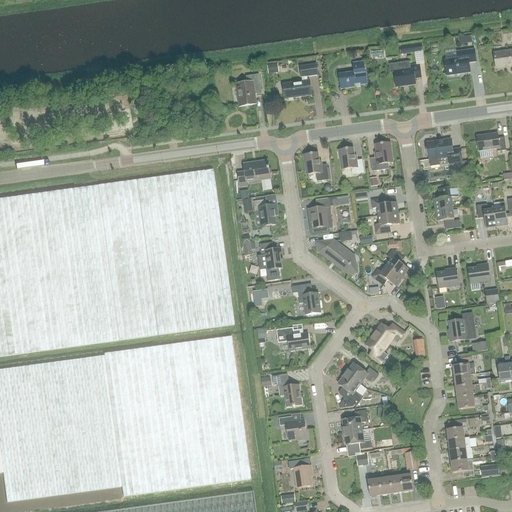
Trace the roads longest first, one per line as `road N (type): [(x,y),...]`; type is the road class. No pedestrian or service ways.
road 1 (tertiary): [(284,142),(0,178)]
road 2 (residential): [(439,505),(428,423),(438,396),(429,333),(387,300),(362,307)]
road 3 (residential): [(362,307),(315,377),(332,490),(354,511)]
road 4 (residential): [(511,240),(431,252),(424,246),(403,124)]
road 5 (residential): [(290,186),(305,262),(362,307)]
road 6 (tertiary): [(403,124),(284,142)]
